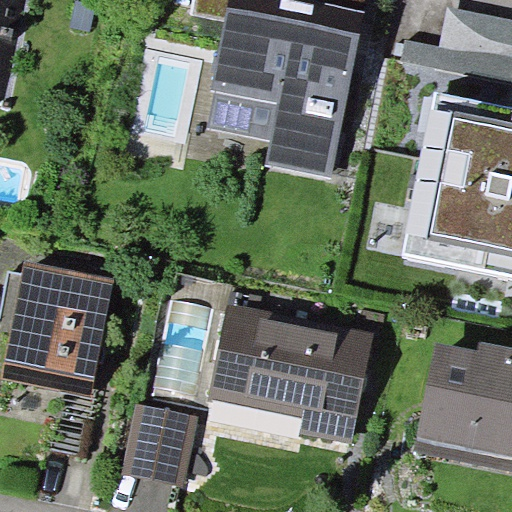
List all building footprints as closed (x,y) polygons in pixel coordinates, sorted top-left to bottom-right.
[(26,0),(0,0),(0,103),(7,105),(26,0)] [(233,0),(194,0),(192,13),(222,18),(225,2),(233,4),(233,0)] [(356,35),(230,10),(207,122),(275,136),(269,161),(329,173),(356,35)] [(511,75),(511,22),(448,10),(441,49),(407,42),(404,59),(511,79),(511,75)] [(511,99),(445,86),(414,239),(511,259),(511,99)] [(110,289),(17,271),(0,355),(0,381),(53,395),(88,400),(110,289)] [(371,347),(230,321),(210,415),(353,444),(371,347)] [(511,369),(427,355),(410,454),(511,471),(511,369)] [(53,395),(42,454),(78,461),(88,400),(53,395)] [(191,428),(135,418),(119,483),(180,495),(191,428)]
